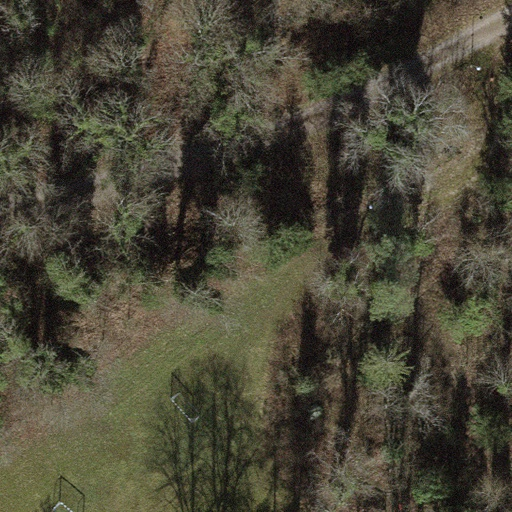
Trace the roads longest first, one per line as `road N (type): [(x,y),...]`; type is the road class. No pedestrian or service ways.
road 1 (track): [(511,18),(290,124),(0,211)]
road 2 (track): [(511,38),(480,166),(251,314)]
